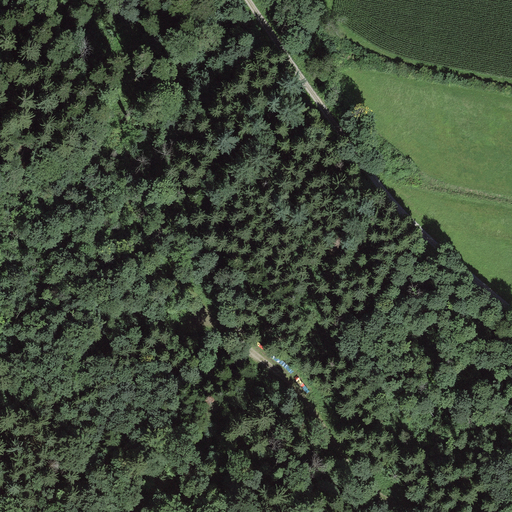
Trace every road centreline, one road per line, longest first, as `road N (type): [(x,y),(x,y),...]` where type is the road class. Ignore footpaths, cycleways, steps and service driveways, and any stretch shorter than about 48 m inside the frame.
road 1 (track): [(409,511),(366,491),(274,359),(192,297),(95,167)]
road 2 (track): [(252,0),(412,226),(511,309)]
